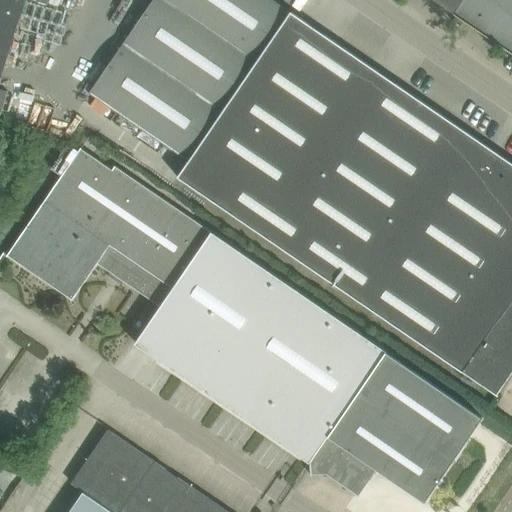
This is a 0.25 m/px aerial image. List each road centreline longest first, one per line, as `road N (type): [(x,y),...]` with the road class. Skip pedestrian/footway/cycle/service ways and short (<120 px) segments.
road 1 (residential): [(306,511),(111,382)]
road 2 (residential): [(511,100),(363,0)]
